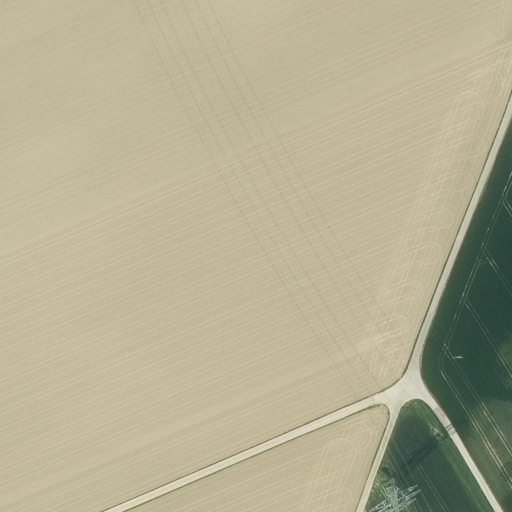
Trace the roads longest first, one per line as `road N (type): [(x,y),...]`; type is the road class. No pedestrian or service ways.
road 1 (track): [(406,386),(113,511)]
road 2 (track): [(511,123),(406,386)]
road 3 (track): [(502,511),(445,418),(424,391),(406,386)]
road 4 (track): [(406,386),(361,511)]
